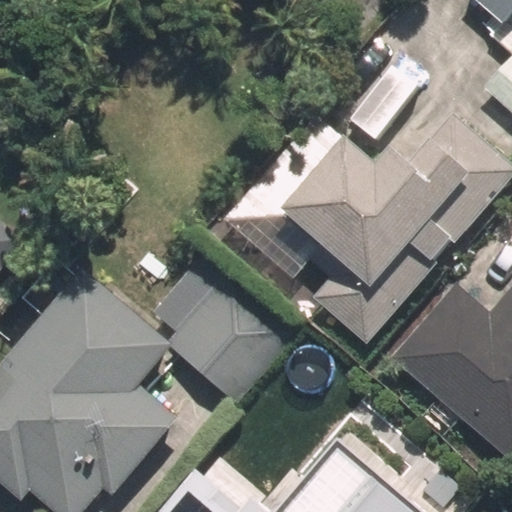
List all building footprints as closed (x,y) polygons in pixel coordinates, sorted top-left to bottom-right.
[(209,0),(227,15),(240,0),(209,0)] [(511,0),(460,0),(460,1),(500,35),(511,21),(511,0)] [(359,127),(402,73),(378,54),(334,108),(359,127)] [(511,59),(480,94),(511,123),(511,59)] [(313,310),(366,354),(511,182),(511,169),(451,118),(402,175),(382,158),(369,173),(338,146),(272,224),(313,258),(303,269),(329,291),(313,310)] [(0,283),(23,252),(0,234),(0,283)] [(204,261),(146,323),(233,403),(291,341),(204,261)] [(170,356),(73,277),(0,365),(0,499),(15,511),(18,511),(28,501),(41,511),(93,511),(103,501),(111,507),(179,425),(140,393),(170,356)] [(456,288),(386,368),(511,475),(511,291),(490,317),(456,288)] [(191,472),(157,511),(398,511),(343,466),(308,508),(287,491),(270,511),(267,511),(250,498),(238,511),(191,472)]
